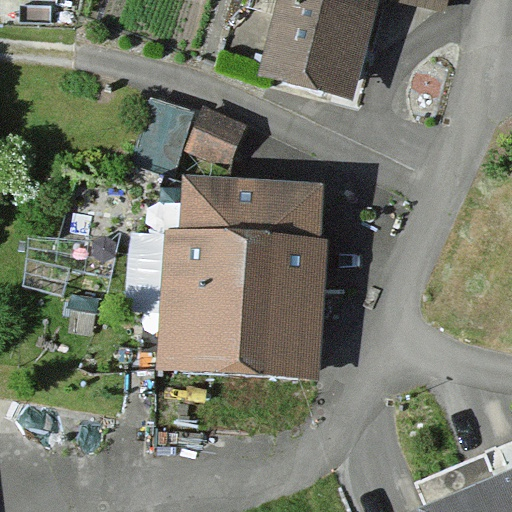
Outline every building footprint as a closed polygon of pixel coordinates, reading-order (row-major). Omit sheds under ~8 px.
[(372,0),(268,0),(247,83),(346,108),(372,0)] [(449,0),(384,0),(383,7),(445,20),(449,0)] [(210,99),(187,143),(227,164),(250,121),(210,99)] [(324,192),(169,183),(157,380),(312,390),(324,192)] [(482,473),(511,462),(511,436),(474,450),(482,473)] [(511,511),(511,480),(437,511),(511,511)]
